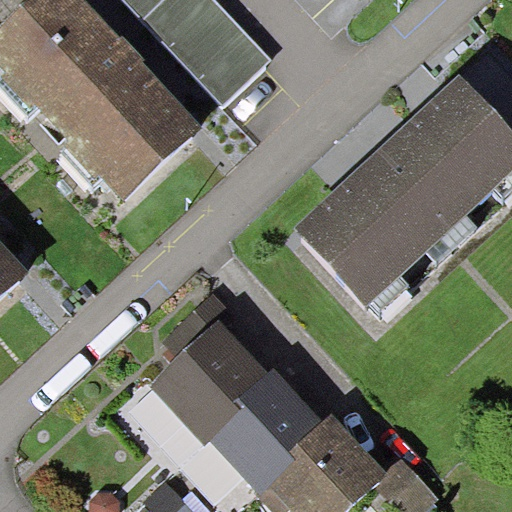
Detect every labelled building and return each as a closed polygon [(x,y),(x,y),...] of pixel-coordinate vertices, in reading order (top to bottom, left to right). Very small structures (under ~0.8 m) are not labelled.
[(194,136),(71,0),(56,0),(0,50),(0,61),(124,199),(194,136)] [(263,61),(207,0),(120,0),(215,105),(263,61)] [(511,190),(511,163),(454,102),(300,245),(371,321),(511,190)] [(0,299),(26,275),(0,246),(0,299)] [(235,402),(269,372),(235,334),(247,323),(218,292),(163,341),(181,361),(153,386),(207,444),(209,440),(242,410),(235,402)] [(209,440),(259,494),(296,460),(291,454),(327,421),(275,366),(269,372),(235,402),(242,410),(209,440)] [(390,472),(335,413),(327,421),(291,454),(296,460),(259,494),(275,511),(290,511),(292,511),(346,511),(376,485),(390,472)] [(403,460),(376,485),(400,511),(424,511),(439,499),(403,460)]
